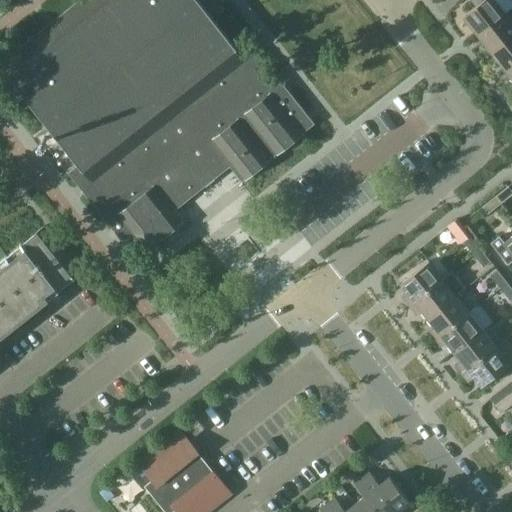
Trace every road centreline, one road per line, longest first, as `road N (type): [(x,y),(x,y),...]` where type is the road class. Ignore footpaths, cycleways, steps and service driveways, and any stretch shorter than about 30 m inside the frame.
road 1 (tertiary): [(304,294),(464,168),(478,146),(477,123),(388,8)]
road 2 (residential): [(62,485),(304,294)]
road 3 (tertiary): [(478,511),(304,294)]
